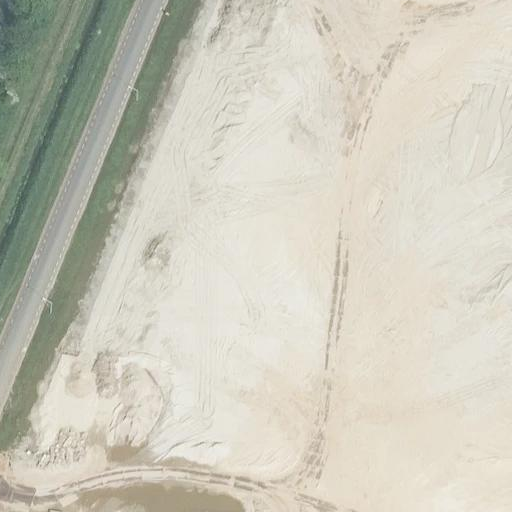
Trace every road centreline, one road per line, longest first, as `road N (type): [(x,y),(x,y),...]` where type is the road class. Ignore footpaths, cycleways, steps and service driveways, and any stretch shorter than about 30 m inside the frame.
road 1 (track): [(198,511),(275,0)]
road 2 (tertiary): [(0,357),(148,0)]
